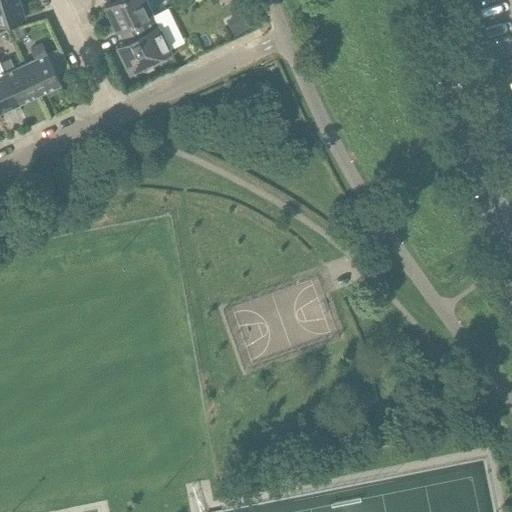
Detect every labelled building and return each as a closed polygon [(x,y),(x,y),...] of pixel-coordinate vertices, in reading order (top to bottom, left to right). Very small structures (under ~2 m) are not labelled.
[(19,0),(3,0),(0,1),(0,25),(25,18),(19,0)] [(117,32),(153,15),(145,0),(116,0),(104,6),(117,32)] [(153,15),(117,32),(123,43),(116,46),(129,74),(142,68),(145,69),(148,70),(154,67),(152,64),(172,54),(158,26),(153,15)] [(25,63),(40,95),(61,86),(46,54),(42,45),(31,50),(35,59),(25,63)] [(19,105),(40,95),(25,63),(14,68),(10,59),(0,64),(19,105)] [(0,113),(19,105),(0,64),(0,113)]
